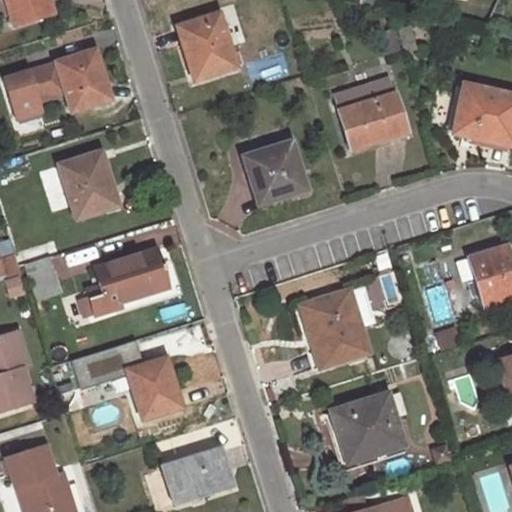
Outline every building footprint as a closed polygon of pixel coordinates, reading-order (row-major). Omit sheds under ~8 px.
[(0,0),(0,19),(10,15),(4,0),(0,0)] [(4,0),(10,15),(13,26),(52,14),(47,0),(4,0)] [(179,36),(190,69),(196,67),(200,79),(236,67),(219,13),(179,26),(182,34),(179,36)] [(401,53),(393,29),(379,33),(387,57),(401,53)] [(95,51),(88,53),(92,66),(98,64),(95,51)] [(105,85),(98,64),(92,66),(88,53),(55,63),(57,70),(35,77),(33,70),(3,79),(16,120),(41,112),(38,102),(65,94),(71,113),(107,102),(102,86),(105,85)] [(55,63),(33,70),(35,77),(57,70),(55,63)] [(196,67),(190,69),(194,81),(200,79),(196,67)] [(387,78),(335,95),(352,149),(407,132),(395,94),(392,95),(387,78)] [(511,95),(464,84),(452,131),(511,144),(511,95)] [(292,141),(243,156),(251,182),(258,180),(265,204),(307,190),(292,141)] [(101,153),(94,155),(98,168),(105,166),(101,153)] [(98,168),(94,155),(58,166),(74,218),(114,207),(109,192),(113,191),(105,166),(98,168)] [(511,263),(506,246),(469,258),(474,278),(484,306),(499,301),(511,297),(511,263)] [(143,290),(145,296),(168,289),(155,249),(94,269),(100,285),(86,289),(95,316),(122,308),(121,303),(137,298),(134,293),(143,290)] [(10,276),(20,273),(18,267),(13,253),(5,256),(10,276)] [(0,257),(0,263),(5,278),(10,276),(5,256),(0,257)] [(54,271),(50,257),(28,264),(31,278),(54,271)] [(474,278),(469,258),(456,262),(462,281),(474,278)] [(54,271),(31,278),(35,291),(58,283),(54,271)] [(454,278),(447,281),(449,287),(456,285),(454,278)] [(363,287),(350,291),(362,328),(375,324),(363,287)] [(137,298),(145,296),(143,290),(134,293),(137,298)] [(362,328),(350,291),(301,306),(320,368),(369,352),(362,328)] [(511,297),(499,301),(501,307),(511,303),(511,297)] [(444,350),(461,345),(457,331),(440,337),(444,350)] [(29,394),(26,383),(22,369),(29,367),(18,332),(0,337),(0,412),(32,403),(29,394)] [(130,356),(137,354),(133,341),(126,343),(130,356)] [(127,371),(141,366),(137,354),(130,356),(126,343),(71,360),(79,386),(127,371)] [(175,391),(165,358),(141,366),(127,371),(142,418),(177,408),(172,393),(175,391)] [(511,385),(504,360),(496,362),(511,411),(511,385)] [(68,373),(65,364),(53,367),(56,377),(68,373)] [(33,381),(26,383),(29,394),(37,391),(33,381)] [(387,394),(330,411),(347,464),(403,447),(387,394)] [(163,436),(159,423),(144,428),(148,441),(163,436)] [(447,443),(433,447),(437,462),(452,458),(447,443)] [(7,458),(17,489),(25,486),(34,511),(49,511),(72,505),(63,473),(54,476),(46,446),(7,458)] [(75,451),(80,467),(90,464),(85,448),(75,451)] [(218,469),(225,467),(220,449),(212,452),(218,469)] [(173,504),(190,499),(200,496),(231,486),(225,467),(218,469),(212,452),(163,467),(173,504)] [(34,511),(25,486),(17,489),(24,511),(34,511)] [(411,511),(406,498),(368,510),(363,495),(336,503),(338,511),(411,511)] [(200,496),(190,499),(192,504),(202,500),(200,496)] [(418,511),(413,496),(406,498),(411,511),(418,511)]
